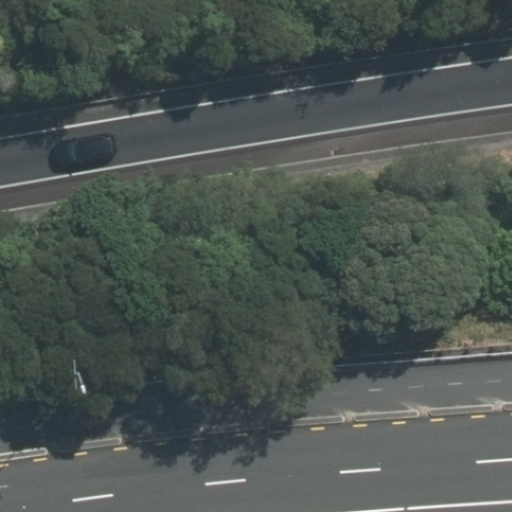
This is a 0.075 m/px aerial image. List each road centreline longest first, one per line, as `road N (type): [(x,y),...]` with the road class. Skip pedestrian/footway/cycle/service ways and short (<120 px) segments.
road 1 (motorway): [(511,78),(0,162)]
road 2 (primary): [(252,511),(511,482)]
